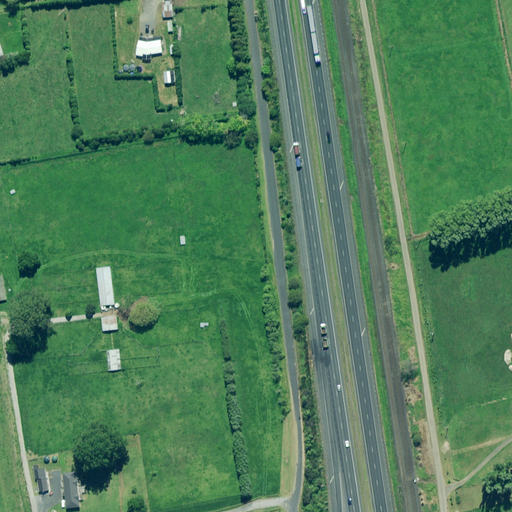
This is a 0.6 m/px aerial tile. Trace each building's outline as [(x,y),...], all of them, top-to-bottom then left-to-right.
[(146,41),(138,40),(136,56),(143,57),(144,55),(145,55),(146,55),(147,55),(148,55),(149,55),(150,55),(151,55),(151,54),(163,52),(161,40),(149,42),(146,41)] [(114,304),(110,267),(97,269),(101,306),(114,304)] [(118,330),(117,317),(102,319),(103,331),(118,330)] [(118,364),(116,350),(111,351),(112,358),(113,370),(119,370),(118,364)] [(49,491),(46,471),(31,473),(32,480),(38,479),(40,492),(49,491)] [(63,474),(65,492),(63,493),(63,497),(66,497),(67,509),(80,507),(76,472),(63,474)]
